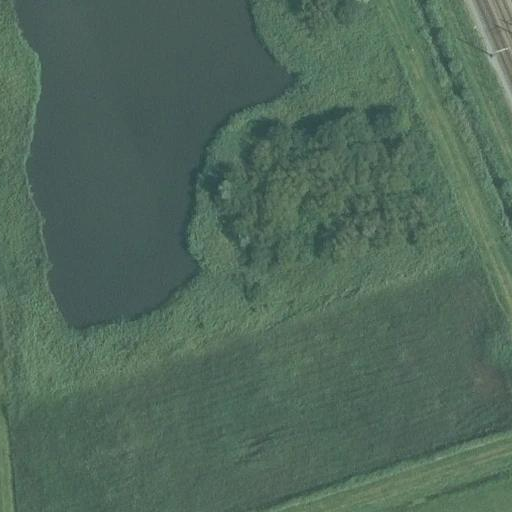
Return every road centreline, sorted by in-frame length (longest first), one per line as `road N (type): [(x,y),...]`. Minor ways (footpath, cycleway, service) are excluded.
road 1 (track): [(511,304),(376,0)]
road 2 (track): [(326,511),(511,448)]
road 3 (track): [(511,162),(443,0)]
